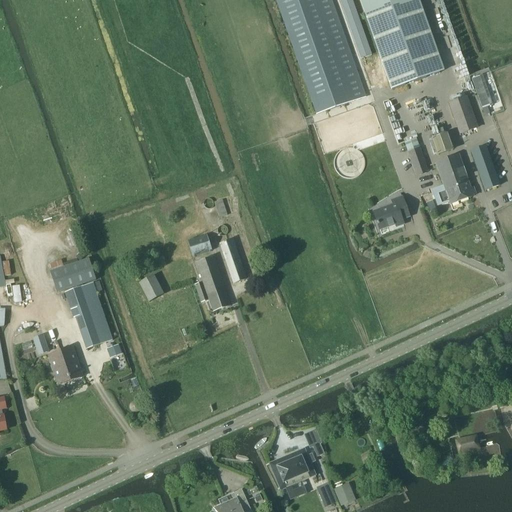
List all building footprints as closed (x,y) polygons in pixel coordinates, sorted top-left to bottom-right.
[(331,0),(275,0),(285,28),(316,115),(366,98),(335,8),(331,0)] [(362,0),(393,88),(442,71),(416,0),(362,0)] [(460,134),(478,128),(467,98),(449,104),(460,134)] [(438,155),(452,150),(447,135),(432,140),(438,155)] [(416,139),(404,142),(417,178),(429,173),(420,148),(419,149),(416,139)] [(484,192),(499,187),(486,146),(471,151),(484,192)] [(458,155),(434,164),(444,193),(438,195),(442,206),(448,204),(449,206),(473,197),(458,155)] [(379,230),(402,222),(401,219),(409,216),(402,196),(390,200),(392,205),(373,212),(379,230)] [(222,201),(215,204),(220,218),(227,216),(222,201)] [(206,235),(187,242),(193,258),(212,251),(206,235)] [(232,240),(219,244),(233,284),(246,280),(233,239),(232,240)] [(163,254),(151,259),(154,265),(165,260),(163,254)] [(230,306),(214,258),(196,264),(202,283),(195,285),(201,303),(209,301),(213,312),(230,306)] [(50,272),(58,294),(96,281),(89,259),(50,272)] [(60,261),(49,264),(51,271),(63,267),(60,261)] [(154,276),(139,284),(149,303),(164,294),(154,276)] [(112,341),(92,284),(64,293),(73,319),(76,318),(87,350),(112,341)] [(44,335),(33,339),(39,355),(50,351),(44,335)] [(118,346),(107,350),(110,359),(122,355),(118,346)] [(59,386),(71,382),(83,378),(72,347),(48,355),(59,386)] [(416,422),(409,429),(418,437),(425,430),(416,422)] [(480,450),(480,448),(477,437),(476,435),(455,441),(458,456),(480,450)] [(320,445),(313,448),(317,458),(324,455),(320,445)] [(304,450),(275,462),(286,489),(315,477),(304,450)] [(349,484),(334,490),(340,507),(355,501),(349,484)] [(221,505),(213,509),(216,511),(251,511),(241,490),(234,493),(218,500),(221,505)]
